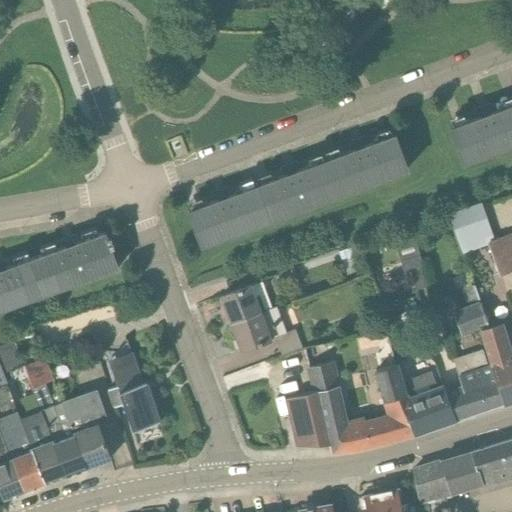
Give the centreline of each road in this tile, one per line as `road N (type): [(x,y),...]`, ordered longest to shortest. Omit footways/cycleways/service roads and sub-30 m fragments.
road 1 (residential): [(128,187),(511,46)]
road 2 (residential): [(229,476),(128,187)]
road 3 (tertiary): [(229,476),(360,466),(511,421)]
road 4 (residential): [(128,187),(64,0)]
road 5 (tertiary): [(53,511),(229,476)]
road 6 (residential): [(0,211),(128,187)]
